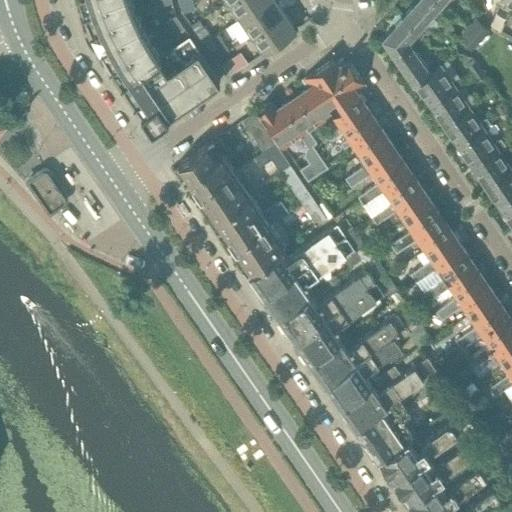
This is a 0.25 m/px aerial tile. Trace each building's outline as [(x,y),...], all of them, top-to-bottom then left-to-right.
[(80,0),(84,10),(92,29),(101,47),(111,65),(123,82),(124,84),(133,97),(146,117),(147,117),(153,126),(162,119),(162,120),(220,80),(189,35),(161,54),(151,40),(143,25),(135,9),(131,0),(80,0)] [(193,0),(179,0),(183,12),(196,9),(193,0)] [(230,0),(229,1),(241,18),(266,0),(230,0)] [(276,0),(266,0),(241,18),(252,35),(285,12),(276,0)] [(416,0),(403,15),(418,29),(440,4),(435,0),(416,0)] [(297,29),(285,12),(252,35),(264,52),(297,29)] [(180,22),(176,15),(167,21),(172,27),(180,22)] [(408,39),(418,29),(403,15),(383,38),(394,54),(411,43),(408,39)] [(475,18),(468,27),(459,38),(458,38),(472,50),(489,30),(475,18)] [(172,27),(176,34),(184,28),(180,22),(172,27)] [(511,26),(504,23),(500,31),(511,37),(511,26)] [(204,43),(212,37),(205,27),(197,33),(204,43)] [(219,48),(212,37),(204,43),(211,53),(219,48)] [(430,71),(411,43),(394,54),(414,82),(416,81),(430,71)] [(333,58),(320,67),(339,94),(336,95),(339,100),(356,89),(357,88),(355,84),(362,79),(349,59),(345,61),(338,65),(333,58)] [(485,75),(475,60),(468,65),(478,80),(485,75)] [(227,77),(235,72),(228,61),(220,66),(227,77)] [(428,99),(459,78),(456,74),(449,78),(439,64),(430,71),(416,81),(428,99)] [(314,82),(310,85),(326,109),(332,105),(329,100),(336,95),(339,94),(320,67),(309,74),(314,82)] [(461,82),(459,78),(428,99),(443,121),(467,104),(455,86),(461,82)] [(326,109),(310,85),(295,96),(313,122),(326,113),(324,110),(326,109)] [(327,129),(326,137),(334,138),(334,136),(340,132),(338,129),(342,126),(353,119),(349,114),(365,103),(360,95),(356,89),(339,100),(343,106),(333,113),(338,121),(327,129)] [(295,96),(280,106),(298,133),(299,132),(309,146),(307,147),(305,153),(310,160),(300,167),(309,179),(327,166),(326,165),(313,145),(317,142),(307,127),(313,122),(295,96)] [(275,107),(270,100),(259,108),(284,143),(298,133),(280,106),(279,107),(275,107)] [(509,109),(503,101),(496,107),(501,114),(509,109)] [(353,119),(342,126),(350,137),(376,119),(365,103),(349,114),(353,119)] [(489,122),(486,117),(479,122),(467,104),(443,121),(458,143),(482,127),(489,122)] [(276,142),(255,111),(242,119),(264,151),(276,142)] [(350,137),(342,143),(345,147),(352,141),(360,153),(387,135),(380,125),(376,119),(350,137)] [(458,143),(473,164),(503,143),(501,139),(494,144),(482,127),(458,143)] [(367,163),(346,177),(351,185),(372,171),(399,152),(387,135),(360,153),(364,158),(367,163)] [(210,215),(214,214),(215,216),(250,192),(213,139),(178,163),(207,205),(206,208),(210,215)] [(264,151),(254,158),(258,162),(263,166),(273,160),(281,172),(292,164),(276,142),(264,151)] [(503,143),(473,164),(486,185),(510,168),(499,151),(505,147),(503,143)] [(380,182),(359,196),(361,200),(409,167),(401,155),(399,152),(372,171),(374,174),(380,182)] [(333,160),(326,165),(327,166),(329,169),(336,165),(333,160)] [(292,164),(281,172),(303,203),(313,195),(292,164)] [(409,167),(361,200),(364,203),(372,198),(385,189),(392,200),(419,182),(409,167)] [(511,170),(510,168),(486,185),(500,205),(511,197),(511,170)] [(43,169),(42,170),(28,179),(50,211),(64,202),(65,201),(65,200),(65,198),(66,198),(65,196),(65,195),(48,171),(47,170),(46,169),(45,169),(43,169)] [(380,209),(372,214),(372,215),(374,218),(377,222),(397,208),(404,217),(430,199),(419,182),(392,200),(380,209)] [(263,211),(250,192),(215,216),(216,218),(214,221),(219,229),(223,227),(251,268),(281,249),(287,245),(271,223),(289,211),(281,199),(263,211)] [(318,224),(328,217),(319,204),(313,195),(303,203),(318,224)] [(511,197),(500,205),(511,222),(511,197)] [(412,230),(391,244),(394,247),(442,215),(430,199),(404,217),(412,230)] [(324,201),(319,204),(328,217),(333,214),(324,201)] [(337,221),(346,233),(355,227),(344,212),(335,218),(337,221)] [(442,215),(394,247),(397,251),(417,237),(421,243),(426,250),(453,232),(442,215)] [(252,269),(250,273),(256,282),(260,281),(266,289),(346,233),(337,221),(286,256),(281,249),(251,268),(252,269)] [(355,227),(346,233),(354,246),(357,249),(365,243),(355,227)] [(425,264),(411,273),(416,279),(417,281),(418,280),(419,279),(437,266),(436,265),(463,247),(453,232),(426,250),(432,259),(425,264)] [(346,233),(266,289),(272,298),(270,302),(276,311),(280,310),(281,311),(310,291),(304,281),(342,255),(349,266),(361,258),(353,247),(354,246),(346,233)] [(357,249),(367,265),(376,259),(365,243),(357,249)] [(425,291),(424,292),(427,296),(474,263),(474,262),(463,247),(436,265),(437,266),(441,272),(445,278),(427,290),(425,291)] [(379,282),(389,275),(378,260),(368,266),(379,282)] [(474,263),(427,296),(430,300),(438,294),(450,285),(458,296),(484,277),(474,263)] [(282,312),(280,316),(286,325),(290,324),(296,334),(376,278),(367,266),(317,301),(310,291),(281,311),(282,312)] [(389,275),(379,282),(389,297),(397,291),(399,290),(389,275)] [(494,293),(484,277),(458,296),(437,310),(442,318),(463,304),(468,311),(494,293)] [(376,278),(296,334),(303,343),(301,347),(307,356),(311,355),(312,355),(341,335),(334,326),(384,291),(376,278)] [(397,291),(389,297),(395,306),(404,300),(397,291)] [(468,331),(457,339),(459,343),(507,311),(494,293),(468,311),(469,314),(477,326),(468,331)] [(421,322),(409,305),(398,312),(406,323),(410,330),(421,322)] [(313,357),(311,361),(317,370),(321,369),(327,377),(406,323),(398,312),(397,311),(347,345),(341,335),(312,355),(313,357)] [(511,318),(507,311),(459,343),(462,347),(483,333),(488,341),(490,344),(511,329),(511,318)] [(421,322),(410,330),(419,344),(430,337),(421,322)] [(406,323),(327,377),(334,388),(332,391),(338,400),(342,400),(371,380),(365,370),(389,353),(390,355),(402,347),(397,339),(410,330),(406,323)] [(511,329),(490,344),(469,358),(475,366),(495,352),(499,357),(511,347),(511,329)] [(510,373),(489,387),(492,391),(511,377),(511,347),(499,357),(499,358),(502,362),(509,372),(510,373)] [(394,364),(371,380),(342,400),(344,402),(342,405),(348,415),(352,414),(357,422),(435,368),(426,355),(401,373),(394,364)] [(435,368),(357,422),(372,444),(370,447),(377,456),(381,456),(381,455),(408,436),(410,435),(397,417),(406,411),(402,406),(442,379),(435,368)] [(511,377),(492,391),(494,395),(504,389),(511,383),(511,377)] [(408,436),(381,455),(381,456),(383,459),(382,462),(386,468),(389,468),(396,477),(424,458),(429,454),(463,431),(455,420),(451,423),(421,443),(423,446),(421,447),(412,434),(410,435),(408,436)] [(424,458),(396,477),(397,479),(397,483),(400,488),(404,489),(410,498),(456,466),(473,454),(465,443),(457,449),(451,440),(429,454),(424,458)] [(462,476),(456,466),(410,498),(411,500),(411,503),(415,509),(418,510),(419,511),(434,511),(452,500),(487,476),(480,464),(462,476)] [(511,488),(511,484),(511,482),(502,488),(506,493),(511,488)] [(452,500),(434,511),(478,511),(502,496),(494,485),(467,504),(461,494),(452,500)]
